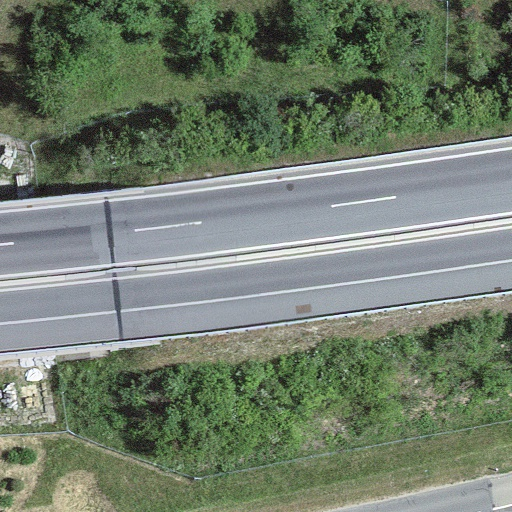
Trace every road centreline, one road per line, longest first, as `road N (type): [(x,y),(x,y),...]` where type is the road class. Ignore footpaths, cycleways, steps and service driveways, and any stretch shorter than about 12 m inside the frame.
road 1 (trunk): [(0,309),(511,243)]
road 2 (trunk): [(511,180),(0,244)]
